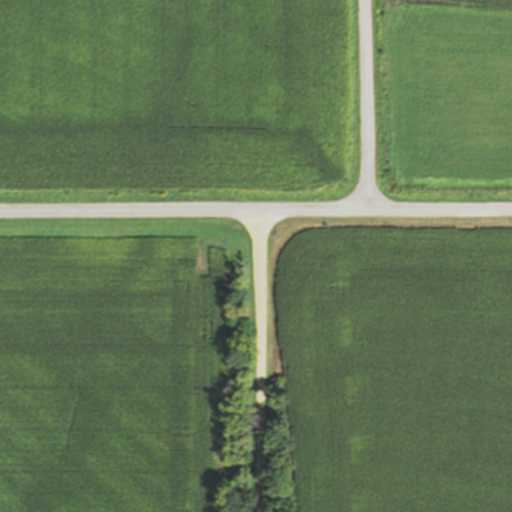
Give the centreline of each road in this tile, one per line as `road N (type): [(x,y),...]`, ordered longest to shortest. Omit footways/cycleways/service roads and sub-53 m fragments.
road 1 (residential): [(511,212),(0,213)]
road 2 (residential): [(264,511),(261,213)]
road 3 (residential): [(375,212),(369,0)]
